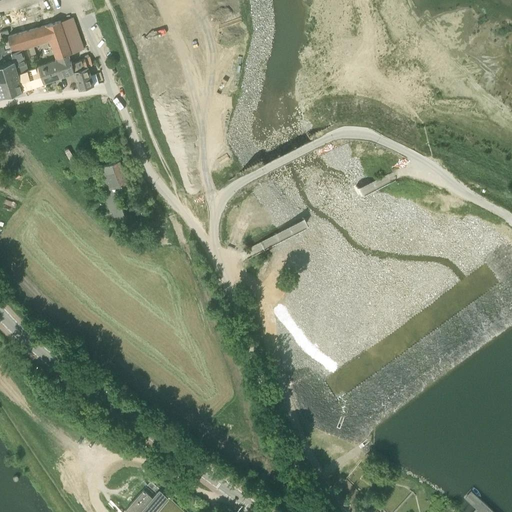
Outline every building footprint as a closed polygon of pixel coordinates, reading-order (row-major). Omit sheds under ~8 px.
[(72,52),(85,49),(74,17),(61,20),(72,52)] [(50,39),(56,57),(68,54),(72,52),(61,20),(7,36),(12,51),(21,48),(27,46),(50,39)] [(11,51),(14,59),(15,59),(18,72),(28,69),(22,48),(12,51),(11,51)] [(0,87),(3,96),(23,89),(24,89),(24,88),(18,72),(15,59),(14,59),(11,51),(2,54),(0,54),(0,87)] [(24,88),(42,82),(56,77),(74,71),(71,63),(68,54),(56,57),(56,59),(49,61),(36,66),(28,69),(18,72),(24,88)] [(94,85),(91,75),(88,66),(92,64),(89,56),(71,63),(74,71),(77,79),(80,89),(94,85)] [(128,182),(120,160),(95,169),(113,221),(126,217),(115,186),(128,182)] [(465,452),(459,459),(430,435),(418,449),(457,482),(475,462),(465,452)] [(122,511),(186,511),(151,480),(122,511)] [(496,511),(472,490),(464,498),(479,511),(496,511)]
